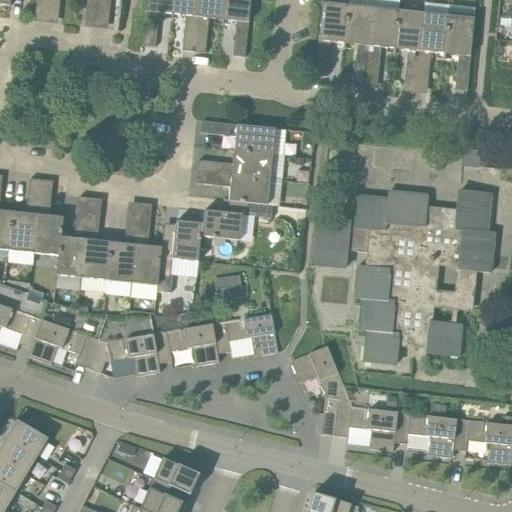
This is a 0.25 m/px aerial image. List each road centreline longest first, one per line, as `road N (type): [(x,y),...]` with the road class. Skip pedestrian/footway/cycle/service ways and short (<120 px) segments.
road 1 (residential): [(0,162),(64,168),(95,184),(160,188),(177,161),(186,77)]
road 2 (residential): [(234,450),(0,378)]
road 3 (residential): [(511,121),(276,94)]
road 4 (residential): [(186,77),(120,67),(76,43),(23,38),(6,50),(0,90)]
road 5 (residential): [(473,511),(295,466)]
